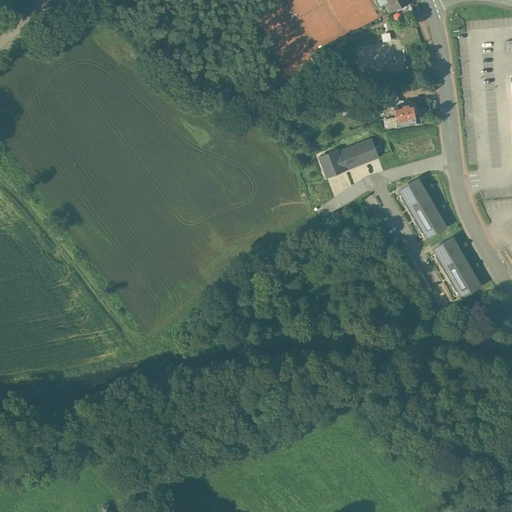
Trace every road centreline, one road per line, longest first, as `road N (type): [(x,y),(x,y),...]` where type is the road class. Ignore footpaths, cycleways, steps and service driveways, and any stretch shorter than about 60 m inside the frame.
road 1 (track): [(320,218),(152,349),(135,345),(34,206),(0,178)]
road 2 (residential): [(428,3),(452,161)]
road 3 (residential): [(452,161),(373,179),(320,218)]
road 4 (residential): [(452,161),(471,226),(511,290)]
